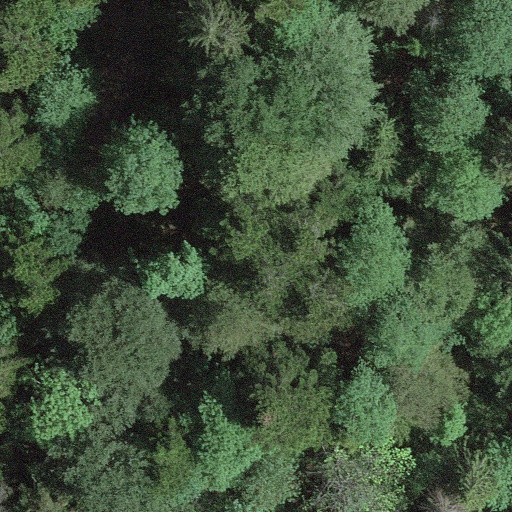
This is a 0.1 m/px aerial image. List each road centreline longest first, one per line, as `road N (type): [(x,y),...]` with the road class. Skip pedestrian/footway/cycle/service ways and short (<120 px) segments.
road 1 (track): [(0,366),(141,0)]
road 2 (track): [(130,28),(0,84)]
